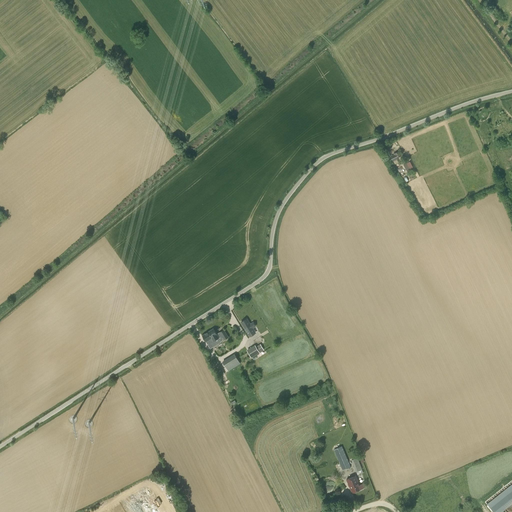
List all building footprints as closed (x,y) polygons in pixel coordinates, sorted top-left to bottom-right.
[(396,157),(400,155),(398,151),(393,153),(394,154),(388,156),(392,162),(397,159),(396,157)] [(244,321),(241,322),(249,334),(250,337),(255,333),(254,331),(252,328),(255,326),(253,323),(250,325),(249,322),(249,323),(246,319),(244,321)] [(214,329),(210,331),(213,336),(211,337),(216,344),(217,344),(220,341),(218,337),(221,335),(220,332),(217,334),(214,329)] [(224,330),(220,332),(221,335),(224,340),(228,337),(228,336),(224,330)] [(210,331),(202,335),(203,336),(206,341),(209,347),(211,346),(215,345),(216,344),(211,337),(213,336),(210,331)] [(223,362),(228,371),(240,363),(235,355),(223,362)] [(225,374),(216,359),(211,361),(219,377),(225,374)] [(342,446),(334,449),(343,470),(351,467),(342,446)] [(357,458),(352,460),(357,471),(361,469),(357,458)] [(363,484),(359,485),(355,476),(347,480),(352,492),(364,487),(363,484)] [(511,490),(490,508),(493,511),(501,511),(511,503),(511,490)]
